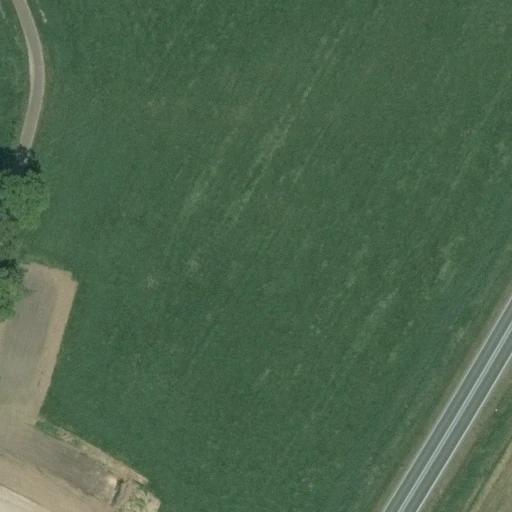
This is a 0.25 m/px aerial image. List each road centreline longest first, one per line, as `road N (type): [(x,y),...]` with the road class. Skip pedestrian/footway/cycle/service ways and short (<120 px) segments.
road 1 (unclassified): [(0,244),(36,100),(37,61),(18,0)]
road 2 (trunk): [(399,511),(511,324)]
